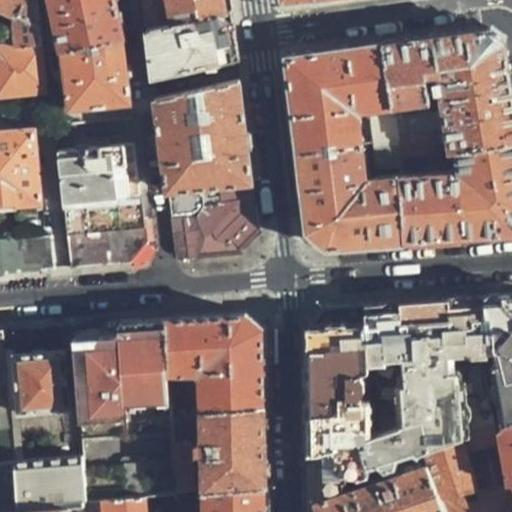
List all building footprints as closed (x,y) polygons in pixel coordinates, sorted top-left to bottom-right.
[(0,0),(0,6),(16,14),(18,37),(18,41),(43,39),(39,0),(0,0)] [(52,0),(56,17),(64,47),(124,35),(116,1),(115,0),(52,0)] [(143,0),(147,27),(167,22),(164,0),(143,0)] [(224,0),(171,0),(175,20),(225,8),(224,0)] [(167,22),(147,27),(154,75),(238,56),(230,7),(225,8),(175,20),(167,22)] [(48,50),(64,47),(56,17),(45,18),(47,38),(48,50)] [(490,26),(431,35),(437,68),(444,109),(447,128),(450,152),(454,151),(511,141),(511,78),(505,40),(490,26)] [(101,104),(132,101),(126,44),(124,35),(64,47),(71,108),(101,104)] [(404,39),(386,42),(392,104),(394,113),(396,131),(432,128),(429,110),(409,113),(408,107),(398,108),(397,103),(429,98),(425,69),(437,68),(431,35),(404,39)] [(0,92),(49,87),(43,39),(18,41),(0,43),(0,92)] [(392,104),(386,42),(340,48),(290,55),(293,86),(299,151),(361,142),(357,111),(354,108),(358,105),(362,108),(392,104)] [(238,77),(156,95),(159,117),(168,189),(216,184),(253,181),(246,138),(238,77)] [(447,128),(444,109),(429,110),(432,128),(433,129),(447,128)] [(396,131),(394,113),(370,116),(373,140),(376,167),(393,165),(393,169),(400,168),(396,131)] [(0,202),(17,201),(17,204),(43,202),(35,120),(0,123),(0,202)] [(432,128),(396,131),(400,168),(405,168),(404,159),(436,154),(433,129),(432,128)] [(450,152),(447,128),(433,129),(436,154),(450,152)] [(59,148),(64,198),(141,190),(137,154),(134,133),(84,140),(83,145),(59,148)] [(511,141),(454,151),(459,176),(453,176),(453,172),(400,176),(407,242),(473,237),(511,234),(511,141)] [(361,142),(299,151),(308,232),(328,248),(367,245),(407,242),(400,176),(369,178),(366,181),(361,178),(365,173),(361,142)] [(216,184),(168,189),(176,252),(181,257),(194,256),(201,247),(202,242),(202,232),(198,223),(194,218),(204,206),(211,208),(216,206),(219,201),(216,184)] [(64,198),(71,266),(132,261),(148,241),(145,219),(141,190),(64,198)] [(255,228),(237,212),(222,228),(239,245),(255,228)] [(0,239),(0,271),(53,267),(50,234),(0,239)] [(506,424),(511,421),(511,292),(511,293),(485,295),(489,351),(497,350),(499,364),(495,365),(506,424)] [(420,300),(365,305),(367,380),(373,380),(376,385),(378,432),(424,417),(430,454),(496,428),(487,378),(486,370),(489,351),(485,295),(423,300),(420,300)] [(310,417),(310,454),(368,435),(367,380),(365,305),(345,306),(326,308),(309,327),(310,417)] [(245,312),(166,318),(170,378),(174,377),(174,373),(181,372),(181,377),(193,376),(194,371),(201,377),(201,407),(266,402),(265,327),(245,312)] [(120,321),(70,325),(78,418),(89,417),(89,415),(100,414),(100,416),(111,415),(112,412),(130,410),(130,407),(136,406),(136,404),(147,403),(148,405),(159,404),(159,402),(172,401),(170,378),(166,318),(120,321)] [(0,330),(0,430),(11,429),(9,416),(4,358),(1,331),(0,330)] [(13,357),(4,358),(9,416),(18,415),(17,411),(66,407),(61,351),(37,353),(13,355),(13,357)] [(172,410),(172,401),(159,402),(159,404),(167,411),(172,410)] [(267,485),(266,402),(201,407),(202,443),(196,443),(197,489),(267,485)] [(136,404),(136,406),(142,413),(148,405),(147,403),(136,404)] [(89,417),(78,418),(80,441),(174,434),(172,410),(167,411),(159,404),(148,405),(142,413),(136,406),(130,407),(130,410),(125,415),(111,415),(100,416),(95,423),(89,417)] [(89,415),(89,417),(95,423),(100,416),(100,414),(89,415)] [(311,494),(311,507),(319,504),(343,496),(343,476),(416,450),(423,457),(430,454),(424,417),(378,432),(368,435),(310,454),(311,494)] [(430,454),(423,457),(427,466),(442,498),(511,485),(511,421),(506,424),(496,428),(430,454)] [(174,442),(175,458),(175,460),(177,490),(192,489),(191,425),(183,426),(182,442),(174,442)] [(18,508),(13,461),(12,443),(0,444),(0,511),(18,510),(18,508)] [(124,462),(82,465),(82,467),(129,463),(128,462),(149,460),(149,462),(175,460),(175,458),(153,460),(148,454),(128,456),(124,462)] [(81,455),(13,461),(18,508),(81,502),(85,502),(84,499),(82,467),(82,465),(81,455)] [(82,467),(84,499),(108,497),(148,494),(177,491),(177,490),(175,460),(149,462),(149,460),(128,462),(129,463),(82,467)] [(343,496),(319,504),(321,511),(448,511),(442,498),(427,466),(343,496)] [(267,511),(267,485),(197,489),(197,511),(267,511)] [(511,511),(511,487),(511,485),(442,498),(448,511),(511,511)] [(148,511),(148,494),(108,497),(108,511),(148,511)] [(81,511),(81,502),(18,508),(18,510),(18,511),(81,511)]
